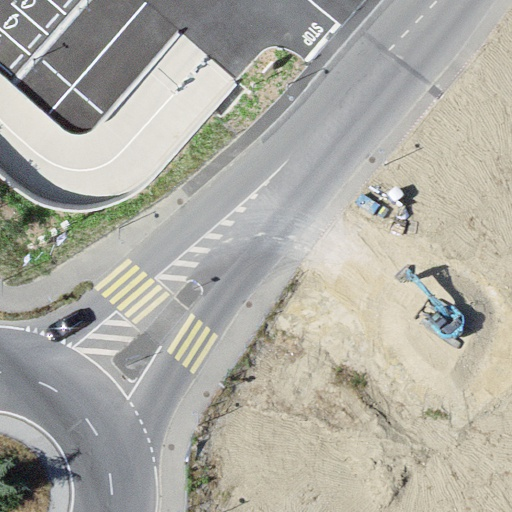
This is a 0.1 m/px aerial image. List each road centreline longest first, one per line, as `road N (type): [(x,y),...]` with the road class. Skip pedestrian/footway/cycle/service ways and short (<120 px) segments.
road 1 (residential): [(117,494),(167,384),(334,116)]
road 2 (residential): [(334,116),(185,246),(8,370)]
road 3 (secondary): [(117,494),(97,426),(73,399),(8,370)]
road 4 (residential): [(334,116),(439,0)]
